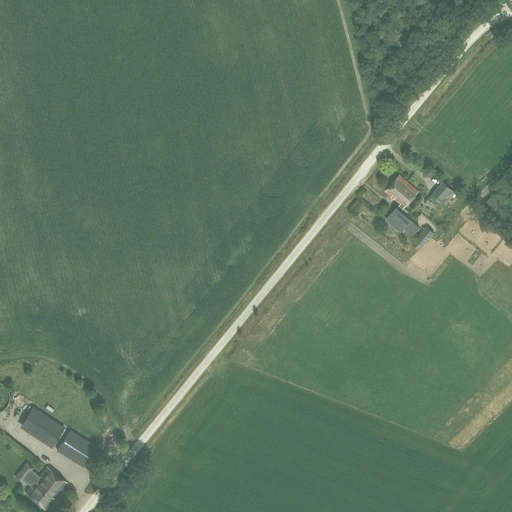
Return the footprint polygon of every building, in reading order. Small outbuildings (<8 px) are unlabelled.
[(400,174),(386,191),(401,204),(398,207),(397,207),(387,218),(401,231),(405,227),(413,234),(420,227),(401,210),(404,207),(405,207),(419,191),(400,174)] [(451,187),(440,200),(444,204),(455,191),(451,187)] [(427,226),(413,243),(420,249),(434,233),(427,226)] [(0,412),(1,412),(5,409),(8,405),(9,400),(9,395),(8,390),(6,389),(5,386),(1,383),(0,382),(0,412)] [(57,390),(71,398),(68,404),(72,406),(68,413),(74,416),(83,401),(59,387),(57,390)] [(33,407),(22,423),(53,444),(64,428),(33,407)] [(96,447),(70,430),(57,450),(84,467),(96,447)] [(47,466),(37,480),(26,493),(45,509),(67,482),(47,466)]
